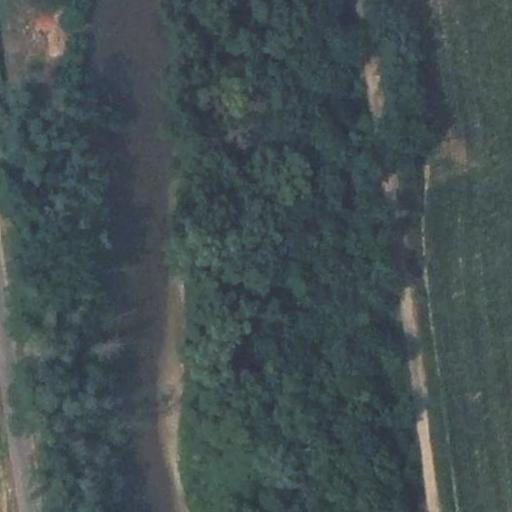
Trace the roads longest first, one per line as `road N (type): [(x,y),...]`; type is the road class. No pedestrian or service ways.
road 1 (track): [(368,0),(435,511)]
road 2 (unclassified): [(0,306),(28,511)]
